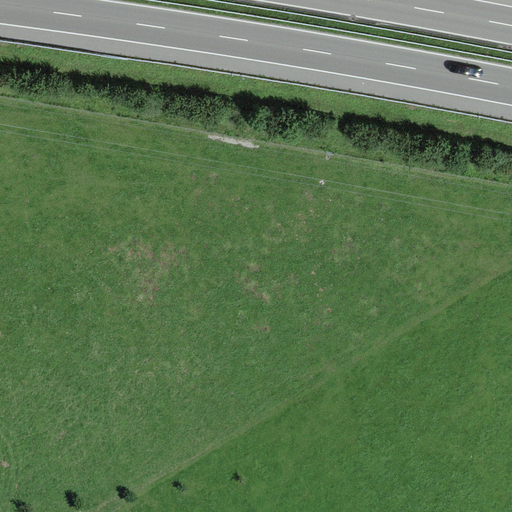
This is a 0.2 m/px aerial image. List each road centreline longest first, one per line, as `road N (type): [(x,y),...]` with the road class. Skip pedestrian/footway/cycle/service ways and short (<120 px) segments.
road 1 (motorway): [(0,6),(511,88)]
road 2 (motorway): [(511,24),(374,0)]
